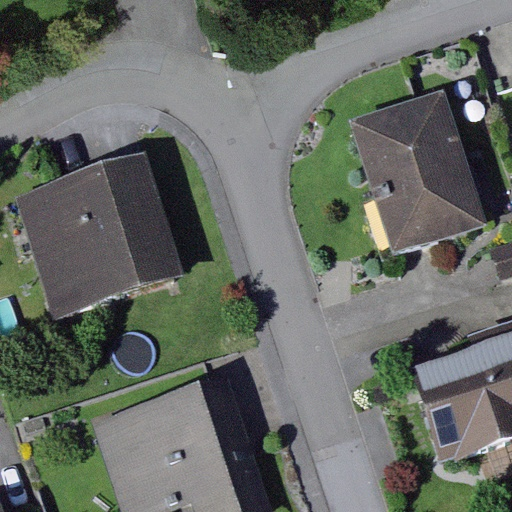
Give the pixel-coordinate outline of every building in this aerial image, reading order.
[(463,92),(363,122),(405,260),(505,230),(463,92)] [(189,279),(152,166),(31,206),(69,319),(189,279)] [(511,442),(511,337),(425,364),(454,460),(511,442)] [(258,511),(223,391),(97,428),(121,511),(258,511)] [(0,511),(18,511),(13,497),(0,501),(0,511)]
